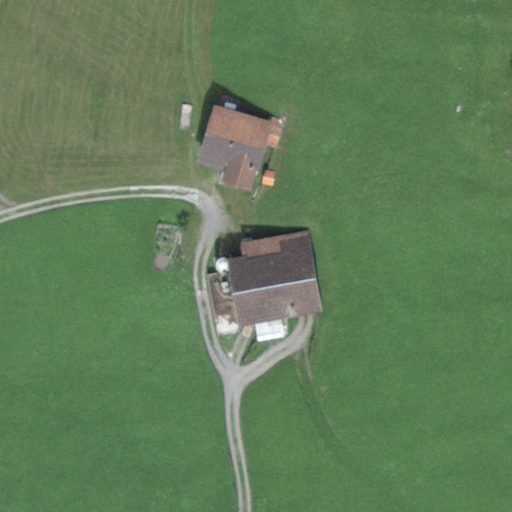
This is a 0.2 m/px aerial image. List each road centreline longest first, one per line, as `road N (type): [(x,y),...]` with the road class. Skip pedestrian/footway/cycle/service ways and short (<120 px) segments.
road 1 (track): [(0,217),(144,190),(211,205),(214,228),(200,276),(212,339),(233,383)]
road 2 (track): [(211,205),(192,157),(197,107),(187,61),(188,0)]
road 3 (track): [(305,320),(305,386),(339,448),(365,471)]
road 4 (track): [(233,383),(245,511)]
